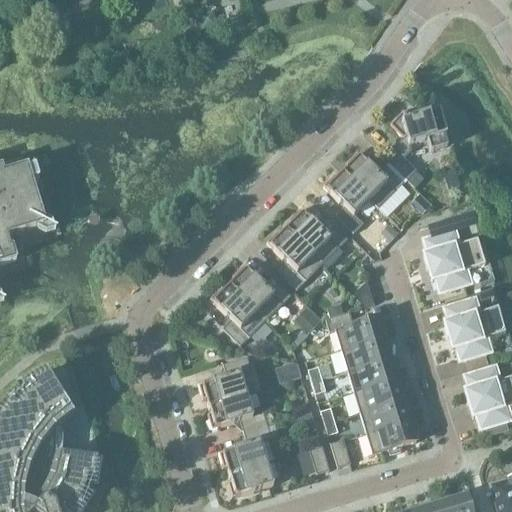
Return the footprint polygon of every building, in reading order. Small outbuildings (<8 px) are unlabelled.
[(67,0),(50,6),(54,18),(82,8),(79,0),(67,0)] [(445,137),(439,113),(408,122),(401,115),(389,128),(402,141),(392,151),(397,156),(388,165),(406,183),(415,175),(416,174),(403,161),(410,153),(409,147),(426,142),(430,153),(447,149),(444,137),(445,137)] [(369,203),(377,212),(403,186),(385,168),(377,177),(356,156),(344,167),(347,170),(341,175),(369,203)] [(32,185),(38,183),(33,166),(3,175),(1,169),(0,169),(0,267),(15,263),(12,250),(9,251),(6,239),(44,228),(32,185)] [(354,218),(369,203),(341,175),(336,180),(334,178),(322,189),(343,210),(335,219),(353,237),(362,227),(354,218)] [(415,175),(406,183),(415,192),(423,183),(415,175)] [(486,214),(493,222),(501,215),(494,207),(486,214)] [(285,231),(322,268),(347,243),(329,225),(320,233),(299,212),(288,224),(290,226),(285,231)] [(388,228),(380,237),(389,245),(397,236),(388,228)] [(296,293),(322,268),(285,231),(280,236),(278,234),(266,246),(287,267),(278,276),(296,293)] [(453,233),(423,243),(427,256),(423,257),(431,283),(435,282),(439,296),(470,286),(465,273),(485,267),(477,241),(458,247),(453,233)] [(234,283),(228,288),(265,324),(290,299),(272,281),(263,290),(242,269),(231,280),(234,283)] [(265,324),(228,288),(223,293),(221,291),(209,302),(230,323),(221,332),(239,350),(265,324)] [(373,309),(365,288),(352,301),(362,311),(373,309)] [(474,302),(443,311),(447,324),(443,326),(451,351),(455,350),(459,364),(490,355),(486,341),(505,335),(497,309),(478,315),(474,302)] [(305,312),(292,325),(306,338),(318,326),(305,312)] [(349,315),(325,322),(329,336),(334,334),(340,354),(384,340),(384,342),(385,341),(385,340),(386,327),(380,327),(378,320),(353,327),(349,315)] [(384,340),(340,354),(347,375),(355,373),(354,372),(390,361),(391,362),(391,361),(392,347),(386,347),(384,342),(384,340)] [(205,403),(207,410),(245,398),(239,377),(250,374),(246,360),(222,368),(226,379),(197,388),(202,404),(205,403)] [(355,373),(347,375),(353,395),(360,392),(361,393),(398,382),(398,368),(392,368),(391,362),(390,361),(354,372),(355,373)] [(80,511),(84,507),(78,504),(82,496),(87,498),(90,490),(85,488),(88,479),(94,481),(97,462),(61,457),(62,434),(61,428),(68,422),(73,420),(69,414),(79,409),(67,369),(47,374),(28,386),(33,392),(25,399),(21,395),(15,400),(19,404),(13,412),(7,407),(0,417),(0,511),(80,511)] [(318,370),(307,374),(311,386),(321,383),(318,370)] [(494,370),(464,379),(468,392),(464,394),(472,419),(475,418),(480,432),(486,430),(489,438),(506,432),(504,425),(510,423),(506,409),(511,407),(511,379),(499,383),(494,370)] [(360,392),(353,395),(359,416),(404,403),(404,389),(398,389),(397,383),(398,383),(398,382),(361,393),(360,392)] [(321,383),(311,386),(315,398),(325,395),(321,383)] [(245,398),(207,410),(209,417),(206,418),(211,433),(239,425),(243,436),(267,429),(263,416),(251,420),(245,398)] [(404,403),(359,416),(365,437),(410,423),(410,409),(405,409),(403,404),(404,404),(404,403)] [(330,412),(320,415),(323,427),(334,424),(330,412)] [(410,423),(365,437),(372,458),(388,453),(389,458),(401,455),(399,450),(415,445),(416,444),(417,430),(411,430),(409,424),(410,424),(410,423)] [(334,424),(323,427),(327,439),(337,436),(334,424)] [(267,429),(243,436),(246,448),(218,457),(222,472),(226,471),(228,478),(266,467),(259,445),(271,442),(267,429)] [(343,444),(330,448),(337,472),(350,468),(343,444)] [(316,478),(328,474),(321,450),(308,454),(316,478)] [(227,486),(231,501),(272,489),(266,467),(228,478),(230,485),(227,486)] [(511,511),(511,480),(507,482),(507,484),(491,489),(491,488),(488,489),(489,491),(490,491),(495,511),(511,511)] [(445,502),(447,511),(470,511),(466,496),(452,500),(451,502),(446,504),(445,502)] [(424,511),(447,511),(445,502),(431,506),(431,508),(425,510),(425,508),(424,508),(424,511)]
